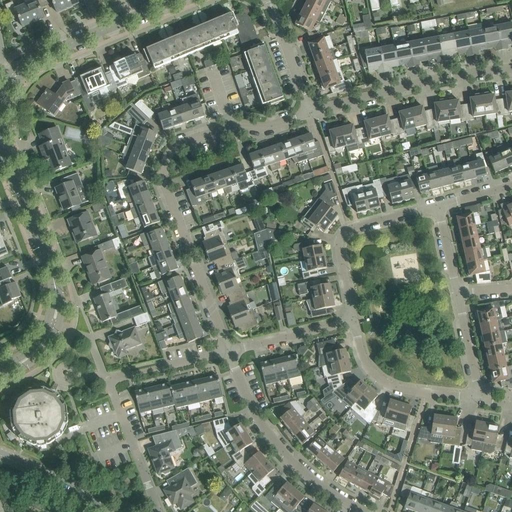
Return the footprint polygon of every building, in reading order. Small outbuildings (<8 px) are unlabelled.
[(38,5),(45,3),(43,0),(23,0),(25,5),(33,23),(41,20),(40,19),(43,18),(38,5)] [(67,9),(63,0),(43,0),(45,3),(50,0),(56,12),(59,11),(60,12),(67,9)] [(63,0),(67,9),(75,5),(78,3),(76,0),(63,0)] [(330,2),(328,1),(326,0),(306,0),(306,1),(307,1),(306,3),(325,13),(330,2)] [(369,0),(371,11),(380,9),(377,0),(369,0)] [(33,23),(25,5),(15,10),(12,3),(5,6),(10,17),(17,14),(22,27),(25,26),(33,23)] [(319,23),(325,13),(306,3),(305,5),(304,4),(301,9),(302,10),(300,14),(316,21),(319,23)] [(237,35),(244,54),(264,46),(263,44),(260,45),(254,29),(249,31),(247,26),(252,24),(251,21),(251,20),(250,19),(250,18),(248,17),(248,16),(247,16),(246,15),(245,15),(244,15),(243,14),(241,14),(240,14),(238,15),(237,15),(234,16),(233,13),(228,15),(237,35)] [(310,32),(316,21),(300,14),(298,17),(297,17),(295,22),(296,23),(295,25),(306,30),(310,40),(315,38),(313,34),(310,32)] [(213,21),(221,41),(237,35),(228,15),(213,21)] [(362,17),(365,31),(372,30),(369,15),(362,17)] [(205,48),(221,41),(213,21),(197,28),(205,48)] [(511,44),(511,23),(497,26),(500,41),(509,39),(510,45),(511,44)] [(491,42),(500,41),(497,26),(482,29),(486,49),(493,48),(491,42)] [(188,55),(205,48),(197,28),(180,35),(188,55)] [(486,49),(482,29),(468,32),(471,46),(479,45),(480,51),(486,49)] [(462,48),(471,46),(468,32),(453,35),(457,55),(463,54),(462,48)] [(172,62),(188,55),(180,35),(163,42),(172,62)] [(451,56),(457,55),(453,35),(438,38),(441,52),(450,50),(451,56)] [(312,56),(327,50),(323,38),(306,45),(309,51),(310,50),(312,56)] [(441,52),(438,38),(424,40),(427,61),(434,60),(433,54),(441,52)] [(421,62),(427,61),(424,40),(409,43),(412,58),(420,56),(421,62)] [(154,69),(172,62),(163,42),(143,51),(149,64),(151,62),(154,69)] [(403,59),(412,58),(409,43),(394,46),(398,66),(404,65),(403,59)] [(244,54),(250,72),(271,64),(264,46),(244,54)] [(398,66),(394,46),(379,49),(382,63),(391,62),(392,68),(398,66)] [(315,67),(332,61),(336,60),(332,48),(327,50),(312,56),(314,61),(312,61),(315,67)] [(382,63),(379,49),(359,53),(361,62),(363,69),(368,68),(368,72),(375,71),(374,65),(382,63)] [(124,58),(131,77),(136,75),(138,79),(150,75),(144,62),(139,64),(135,54),(132,55),(130,53),(128,54),(126,55),(126,58),(124,58)] [(228,60),(231,68),(238,66),(235,57),(228,60)] [(127,79),(131,77),(124,58),(122,59),(120,58),(117,58),(115,60),(115,62),(113,63),(117,73),(111,76),(117,88),(117,89),(129,84),(127,79)] [(216,58),(210,60),(212,66),(218,64),(216,58)] [(204,62),(206,69),(212,66),(210,60),(204,62)] [(319,73),(320,78),(336,73),(332,61),(315,67),(317,74),(319,73)] [(250,72),(256,88),(277,81),(271,64),(250,72)] [(174,68),(177,74),(179,81),(180,80),(184,79),(181,73),(179,66),(174,68)] [(117,88),(111,76),(111,74),(105,76),(102,68),(97,70),(97,69),(97,68),(95,68),(93,68),(91,69),(89,69),(98,91),(107,87),(108,90),(110,91),(117,88)] [(85,72),(83,74),(84,74),(84,75),(80,77),(83,85),(78,88),(88,113),(94,111),(95,108),(92,103),(102,99),(98,91),(89,69),(88,70),(86,71),(85,72)] [(336,73),(320,78),(322,83),(320,84),(323,90),(331,87),(332,94),(352,89),(349,80),(344,82),(340,71),(336,73)] [(184,79),(180,80),(182,85),(184,92),(189,90),(186,79),(184,79)] [(277,81),(256,88),(262,105),(269,103),(271,106),(280,102),(284,101),(277,81)] [(43,102),(40,106),(52,115),(56,109),(58,111),(67,97),(69,100),(75,98),(69,82),(62,84),(63,86),(55,96),(47,90),(40,100),(43,102)] [(500,100),(503,116),(509,115),(509,112),(511,111),(511,89),(510,90),(510,93),(505,93),(507,102),(501,103),(501,100),(501,99),(500,100)] [(497,117),(503,116),(500,100),(501,103),(495,104),(494,95),(489,96),(488,93),(481,94),(485,116),(496,114),(497,117)] [(465,105),(467,121),(473,120),(473,118),(485,116),(481,94),(474,95),(475,98),(470,99),(471,108),(465,109),(465,105)] [(189,97),(186,98),(194,120),(204,117),(199,101),(193,103),(189,97)] [(178,108),(184,124),(194,120),(186,98),(182,100),(184,106),(178,108)] [(446,99),(449,121),(461,119),(461,122),(467,121),(465,105),(464,105),(464,106),(464,105),(465,109),(460,109),(458,101),(453,101),(452,98),(446,99)] [(433,129),(433,131),(439,130),(438,123),(449,121),(446,99),(439,101),(439,103),(434,104),(435,113),(430,114),(429,110),(429,111),(433,129)] [(154,114),(140,101),(134,105),(149,119),(154,114)] [(169,104),(166,105),(173,127),(184,124),(178,108),(173,110),(169,104)] [(157,115),(163,131),(173,127),(166,105),(161,107),(163,113),(157,115)] [(433,131),(433,129),(429,111),(423,112),(422,107),(417,108),(416,105),(410,107),(415,128),(426,125),(427,131),(433,129),(433,131)] [(132,107),(127,112),(136,121),(131,136),(152,144),(156,134),(142,128),(142,126),(147,122),(132,107)] [(394,120),(399,135),(405,134),(404,131),(415,128),(410,107),(403,109),(404,112),(399,113),(401,122),(396,123),(395,120),(394,120)] [(393,137),(399,135),(394,120),(395,123),(390,125),(387,116),(382,117),(381,114),(375,116),(381,137),(392,134),(393,137)] [(360,129),(364,145),(370,143),(369,140),(381,137),(375,116),(368,118),(369,121),(364,122),(365,127),(360,129)] [(97,134),(102,130),(99,123),(97,122),(93,124),(97,134)] [(365,147),(364,145),(360,129),(359,129),(360,129),(360,132),(355,134),(353,125),(347,127),(347,124),(340,125),(346,147),(347,152),(365,147)] [(324,138),(324,139),(329,154),(335,152),(334,150),(346,147),(340,125),(333,127),(334,130),(329,131),(331,140),(325,142),(324,138)] [(57,128),(39,135),(43,146),(39,147),(50,174),(71,166),(57,128)] [(492,139),(491,133),(479,136),(481,142),(482,142),(481,142),(492,139)] [(311,134),(300,138),(308,160),(308,161),(323,156),(318,142),(314,143),(311,134)] [(127,146),(133,148),(149,154),(152,144),(131,136),(127,146)] [(300,138),(290,141),(298,163),(308,160),(300,138)] [(295,164),(298,163),(290,141),(280,145),(285,160),(291,158),(295,164)] [(280,145),(270,148),(277,170),(280,169),(279,162),(285,160),(280,145)] [(127,146),(123,156),(145,164),(149,154),(133,148),(127,146)] [(497,148),(499,154),(505,169),(511,165),(511,155),(510,150),(504,152),(501,146),(497,148)] [(270,148),(259,152),(265,167),(269,166),(271,172),(277,170),(270,148)] [(422,156),(421,151),(420,148),(409,151),(410,157),(415,156),(416,158),(422,156)] [(499,154),(493,157),(491,151),(485,154),(487,160),(489,159),(495,173),(505,169),(499,154)] [(260,169),(265,167),(259,152),(249,155),(254,171),(250,172),(255,188),(258,187),(256,181),(256,177),(262,175),(260,169)] [(477,162),(471,164),(475,179),(486,176),(483,161),(484,161),(482,153),(475,155),(477,162)] [(141,175),(145,164),(123,156),(122,159),(128,163),(126,169),(141,175)] [(455,168),(449,169),(453,185),(464,182),(460,166),(458,160),(453,162),(455,168)] [(464,182),(475,179),(471,164),(460,166),(464,182)] [(242,165),(233,168),(238,184),(241,192),(255,188),(250,172),(245,174),(242,165)] [(431,190),(442,187),(438,172),(437,166),(426,169),(426,171),(431,190)] [(231,186),(238,184),(233,168),(221,172),(229,194),(232,193),(231,186)] [(442,187),(453,185),(449,169),(438,172),(442,187)] [(411,187),(418,185),(416,178),(415,175),(414,171),(408,173),(408,175),(397,178),(403,201),(404,201),(406,202),(409,201),(410,200),(414,198),(411,187)] [(416,178),(418,185),(420,193),(431,190),(426,171),(422,172),(421,172),(416,173),(415,175),(416,178)] [(226,195),(229,194),(221,172),(211,176),(217,191),(222,189),(226,195)] [(88,202),(82,185),(77,174),(60,180),(63,186),(55,188),(64,211),(88,202)] [(211,176),(201,179),(208,201),(211,200),(211,193),(217,191),(211,176)] [(295,180),(292,181),(294,184),(304,181),(302,176),(294,179),(295,180)] [(379,180),(382,194),(389,192),(392,204),(396,203),(398,204),(401,203),(402,202),(403,201),(397,178),(386,181),(385,179),(379,180)] [(192,188),(186,191),(192,207),(208,201),(201,179),(190,183),(192,188)] [(126,200),(148,192),(144,181),(138,184),(137,180),(123,181),(126,189),(129,188),(131,193),(125,197),(126,200)] [(376,196),(382,194),(379,180),(372,182),(373,184),(362,187),(368,210),(369,210),(371,211),(374,210),(375,209),(379,207),(376,196)] [(331,199),(337,197),(332,183),(324,185),(325,190),(311,209),(331,224),(338,215),(329,208),(333,203),(330,201),(331,199)] [(284,191),(283,188),(282,184),(282,186),(272,189),(273,195),(284,191)] [(362,185),(341,191),(346,204),(354,202),(357,213),(361,212),(363,213),(366,212),(367,211),(368,210),(362,187),(362,185)] [(148,192),(126,200),(127,203),(134,202),(136,208),(152,202),(148,192)] [(258,199),(253,201),(254,207),(246,209),(247,213),(261,208),(258,199)] [(130,210),(133,217),(134,220),(155,212),(152,202),(136,208),(130,210)] [(499,218),(504,216),(509,226),(511,225),(511,204),(507,207),(505,203),(500,205),(502,210),(498,211),(499,218)] [(478,213),(477,205),(464,208),(466,215),(454,217),(456,224),(458,224),(459,229),(475,226),(472,214),(478,213)] [(247,213),(246,209),(246,208),(235,212),(237,216),(247,213)] [(311,209),(300,223),(311,231),(315,226),(323,233),(331,224),(311,209)] [(88,212),(67,220),(76,244),(94,237),(88,220),(90,219),(88,212)] [(159,222),(155,212),(134,220),(135,225),(142,223),(144,228),(159,222)] [(110,217),(114,228),(119,226),(115,216),(110,217)] [(205,253),(223,247),(227,245),(221,228),(224,227),(221,221),(201,228),(206,241),(202,243),(206,252),(205,252),(205,253)] [(475,226),(459,229),(460,234),(458,235),(460,241),(477,237),(475,226)] [(146,233),(139,235),(144,248),(166,239),(162,229),(147,234),(146,233)] [(278,231),(266,229),(266,230),(269,242),(278,240),(278,231)] [(125,230),(119,232),(122,239),(128,237),(125,230)] [(257,252),(267,249),(270,247),(269,242),(266,230),(253,235),(257,252)] [(480,249),(477,237),(460,241),(460,242),(461,241),(463,246),(461,246),(462,253),(480,249)] [(105,249),(120,243),(118,238),(103,244),(105,249)] [(145,250),(152,250),(154,255),(170,249),(166,239),(144,248),(145,250)] [(302,250),(305,261),(324,257),(321,246),(310,248),(309,242),(293,245),(293,247),(293,250),(295,252),(302,250)] [(214,261),(217,267),(233,261),(227,245),(223,247),(205,253),(206,254),(210,263),(214,261)] [(148,258),(152,268),(174,259),(170,249),(154,255),(148,258)] [(267,249),(257,252),(260,261),(269,258),(267,249)] [(480,249),(462,253),(464,253),(465,258),(463,258),(465,265),(487,260),(485,249),(480,250),(480,249)] [(82,258),(92,285),(110,279),(99,251),(82,258)] [(326,268),(324,257),(305,261),(307,272),(301,273),(303,280),(316,277),(315,271),(326,268)] [(152,268),(156,280),(165,277),(164,275),(178,270),(174,259),(152,268)] [(218,285),(218,286),(235,279),(233,273),(237,272),(233,261),(217,267),(219,274),(215,275),(218,284),(218,285)] [(482,261),(465,265),(467,265),(468,269),(466,270),(467,277),(475,275),(477,283),(477,284),(490,283),(489,271),(485,272),(482,261)] [(11,278),(7,267),(0,269),(0,301),(2,306),(12,302),(11,300),(21,297),(15,282),(11,284),(9,279),(11,278)] [(167,281),(167,279),(158,283),(162,295),(184,287),(180,276),(167,281)] [(128,287),(124,279),(110,284),(113,293),(128,287)] [(237,285),(235,279),(218,286),(218,287),(219,286),(222,296),(227,294),(229,300),(246,294),(242,283),(237,285)] [(311,293),(313,299),(332,295),(329,284),(318,286),(317,281),(297,285),(299,296),(311,293)] [(141,289),(146,301),(150,300),(145,287),(141,289)] [(171,297),(173,303),(188,297),(184,287),(162,295),(164,300),(171,297)] [(111,326),(133,318),(147,313),(144,305),(116,315),(108,294),(93,299),(102,322),(110,320),(112,325),(111,326)] [(230,317),(230,318),(248,311),(252,310),(256,308),(254,302),(250,304),(246,294),(229,300),(231,306),(227,308),(231,317),(230,317)] [(334,307),(332,295),(313,299),(306,301),(310,312),(311,318),(324,315),(323,309),(334,307)] [(167,305),(171,315),(192,307),(188,297),(173,303),(167,305)] [(478,319),(480,324),(496,321),(502,319),(500,308),(504,307),(503,301),(495,302),(483,305),(484,311),(475,313),(477,319),(478,319)] [(171,315),(170,315),(172,321),(173,320),(175,325),(196,317),(192,307),(171,315)] [(277,321),(283,319),(280,307),(274,308),(277,321)] [(248,311),(230,318),(231,319),(235,328),(239,326),(242,333),(258,326),(252,310),(248,311)] [(295,312),(287,313),(288,325),(296,325),(295,312)] [(150,322),(147,313),(133,318),(137,327),(150,322)] [(174,325),(178,335),(200,327),(196,317),(175,325),(174,325)] [(479,330),(480,336),(498,332),(496,321),(480,324),(481,330),(479,330)] [(125,350),(141,344),(135,327),(121,332),(117,331),(116,335),(108,338),(110,343),(109,345),(110,348),(113,349),(114,354),(116,354),(118,359),(127,355),(125,350)] [(203,337),(200,327),(178,335),(179,338),(186,338),(188,343),(203,337)] [(484,342),(485,348),(501,344),(498,332),(480,336),(482,343),(484,342)] [(155,335),(158,343),(164,341),(161,333),(155,335)] [(320,367),(329,365),(348,361),(345,350),(334,352),(331,340),(318,344),(321,356),(320,367)] [(167,349),(164,341),(158,343),(161,350),(167,349)] [(484,353),(486,360),(503,356),(501,344),(485,348),(486,353),(484,353)] [(295,355),(284,358),(289,380),(301,377),(295,355)] [(489,366),(490,371),(506,368),(503,356),(486,360),(487,366),(489,366)] [(277,383),(289,380),(284,358),(272,361),(277,383)] [(272,361),(260,364),(265,386),(277,383),(272,361)] [(348,361),(329,365),(320,367),(323,379),(326,378),(327,382),(331,381),(333,391),(342,385),(339,375),(350,372),(348,361)] [(511,366),(506,368),(490,371),(491,376),(489,377),(491,384),(500,382),(501,387),(507,386),(507,388),(511,389),(511,366)] [(217,376),(206,379),(211,400),(223,398),(217,376)] [(199,403),(211,400),(206,379),(194,382),(199,403)] [(351,408),(355,403),(369,389),(360,381),(352,389),(348,385),(339,395),(344,400),(343,401),(351,408)] [(194,382),(182,384),(188,406),(199,403),(194,382)] [(163,408),(175,405),(171,387),(170,384),(158,387),(163,408)] [(171,387),(175,405),(176,409),(188,406),(182,384),(171,387)] [(57,444),(57,443),(55,440),(61,436),(62,434),(63,434),(65,429),(67,424),(66,424),(68,422),(67,415),(71,414),(67,414),(66,407),(65,405),(63,400),(59,396),(57,394),(55,393),(57,389),(57,388),(54,395),(50,393),(53,387),(52,386),(50,391),(43,388),(28,389),(22,394),(20,390),(20,391),(22,394),(16,398),(9,412),(10,419),(6,420),(10,420),(11,427),(20,440),(26,443),(25,446),(25,447),(27,443),(33,446),(49,445),(55,440),(57,444)] [(158,387),(146,389),(151,411),(163,408),(158,387)] [(139,414),(151,411),(146,389),(134,392),(139,414)] [(369,389),(355,403),(364,411),(360,415),(365,419),(374,409),(370,405),(377,397),(369,389)] [(310,401),(314,406),(318,403),(314,398),(310,401)] [(379,412),(376,411),(372,421),(383,424),(382,425),(393,428),(401,404),(389,400),(386,411),(380,409),(379,412)] [(287,428),(301,417),(305,413),(295,402),(289,403),(280,411),(284,415),(279,419),(287,428)] [(322,408),(318,403),(314,406),(318,411),(322,408)] [(404,431),(410,433),(414,420),(408,418),(412,407),(401,404),(393,428),(404,432),(404,431)] [(323,422),(327,418),(323,413),(319,417),(323,422)] [(441,444),(442,436),(445,417),(434,415),(432,427),(426,426),(426,428),(421,427),(417,439),(430,441),(430,443),(441,444)] [(287,428),(294,437),(308,426),(301,417),(287,428)] [(457,419),(445,417),(442,436),(441,444),(459,447),(461,431),(455,430),(457,419)] [(229,425),(227,418),(212,422),(214,428),(229,425)] [(482,453),(483,443),(487,424),(476,422),(473,433),(468,432),(465,445),(471,446),(471,450),(482,453)] [(223,448),(230,444),(246,433),(243,428),(242,428),(240,424),(229,431),(227,428),(215,431),(217,439),(223,448)] [(499,426),(487,424),(483,443),(482,453),(489,454),(490,454),(491,454),(492,453),(493,452),(493,451),(500,452),(502,438),(496,437),(499,426)] [(339,429),(335,425),(331,429),(336,433),(339,429)] [(192,426),(189,427),(181,429),(173,431),(160,435),(163,444),(148,450),(158,474),(162,473),(163,474),(165,474),(168,473),(169,471),(169,470),(173,468),(168,453),(182,448),(178,439),(188,433),(192,439),(197,437),(192,426)] [(315,435),(308,426),(294,437),(301,446),(315,435)] [(250,439),(246,433),(230,444),(236,453),(231,456),(235,463),(247,454),(245,456),(241,450),(252,444),(250,440),(250,439)] [(315,458),(326,444),(317,437),(306,450),(315,458)] [(202,446),(209,457),(215,453),(211,447),(209,448),(206,443),(202,446)] [(335,452),(326,444),(315,458),(323,466),(335,452)] [(386,450),(383,456),(400,464),(402,459),(386,450)] [(244,465),(251,473),(266,461),(262,455),(261,456),(258,452),(249,460),(245,456),(247,454),(235,463),(240,469),(244,465)] [(332,473),(344,460),(335,452),(323,466),(332,473)] [(374,459),(384,465),(387,460),(376,455),(374,459)] [(387,460),(384,465),(398,472),(400,467),(387,460)] [(265,491),(263,488),(270,481),(268,483),(264,478),(274,470),(271,466),(266,461),(251,473),(247,478),(254,486),(252,488),(252,491),(258,497),(265,491)] [(338,477),(349,483),(357,467),(347,461),(338,477)] [(367,472),(357,467),(349,483),(359,488),(367,472)] [(175,484),(164,491),(172,505),(177,503),(181,510),(193,503),(189,496),(193,494),(189,488),(197,484),(188,469),(172,478),(175,484)] [(359,488),(369,494),(377,478),(367,472),(359,488)] [(394,487),(377,478),(369,494),(368,496),(374,499),(375,497),(379,499),(382,494),(390,498),(394,487)] [(279,509),(283,505),(296,490),(290,485),(290,486),(286,483),(278,492),(273,488),(275,486),(265,497),(279,509)] [(414,511),(420,497),(422,491),(403,484),(399,496),(407,499),(404,508),(414,511)] [(484,491),(492,494),(494,486),(490,484),(486,486),(484,491)] [(511,492),(494,486),(492,494),(510,500),(511,492)] [(227,488),(223,493),(229,497),(233,493),(227,488)] [(279,509),(282,511),(300,511),(296,507),(304,498),(300,495),(301,494),(296,490),(283,505),(279,509)] [(422,491),(420,497),(414,511),(426,511),(433,495),(422,491)] [(426,511),(439,511),(442,505),(436,503),(436,496),(433,495),(426,511)] [(269,511),(257,501),(252,506),(258,511),(269,511)] [(448,507),(442,505),(439,511),(451,511),(455,503),(451,502),(448,507)] [(451,511),(461,511),(457,511),(458,504),(455,503),(451,511)]
